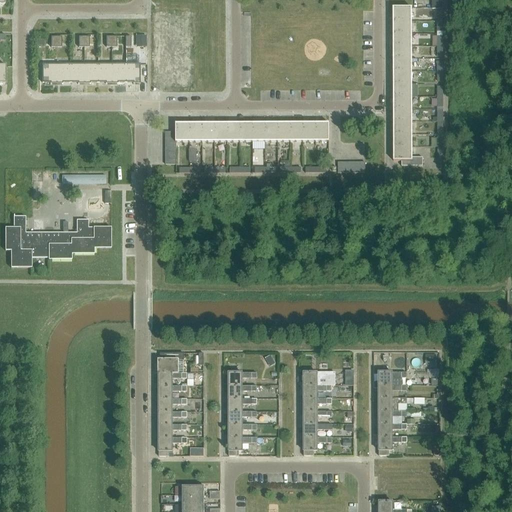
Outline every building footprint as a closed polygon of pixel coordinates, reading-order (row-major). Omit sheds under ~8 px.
[(212,0),(183,0),(183,9),(213,9),(212,0)] [(213,9),(183,9),(183,22),(213,21),(213,9)] [(411,22),(411,9),(394,9),(394,22),(411,22)] [(213,21),(183,22),(183,34),(213,34),(213,21)] [(394,35),(411,35),(411,22),(394,22),(394,35)] [(213,34),(183,34),(183,46),(213,46),(213,34)] [(394,47),(411,47),(411,35),(394,35),(394,47)] [(213,46),(183,46),(183,59),(213,59),(213,46)] [(394,60),(411,60),(411,47),(394,47),(394,60)] [(50,85),(56,85),(56,59),(55,59),(55,65),(42,65),(42,83),(50,83),(50,85)] [(70,65),(57,65),(57,59),(56,59),(56,85),(62,85),(62,83),(70,83),(70,65)] [(78,85),(84,85),(84,59),(82,59),(82,65),(70,65),(70,83),(78,83),(78,85)] [(98,65),(85,65),(85,59),(84,59),(84,85),(90,85),(90,83),(98,83),(98,65)] [(105,84),(111,84),(111,59),(110,59),(110,65),(98,65),(98,83),(105,83),(105,84)] [(125,65),(113,65),(112,59),(111,59),(111,84),(118,84),(118,83),(125,83),(125,65)] [(213,59),(183,59),(184,71),(213,71),(213,59)] [(394,73),(411,73),(411,60),(394,60),(394,73)] [(139,83),(139,65),(139,61),(138,61),(138,65),(125,65),(125,83),(133,83),(133,84),(140,84),(140,83),(139,83)] [(184,84),(212,84),(212,82),(212,80),(213,80),(213,71),(184,71),(184,84)] [(394,85),(411,85),(411,73),(394,73),(394,85)] [(394,98),(411,98),(411,85),(394,85),(394,98)] [(394,110),(411,110),(411,98),(394,98),(394,110)] [(412,123),(412,118),(411,110),(394,110),(394,123),(412,123)] [(394,136),(412,136),(412,123),(394,123),(394,136)] [(176,143),(189,143),(189,125),(176,125),(176,143)] [(189,143),(202,143),(202,125),(189,125),(189,143)] [(202,143),(215,143),(214,125),(202,125),(202,143)] [(215,143),(227,143),(227,125),(214,125),(215,143)] [(227,143),(240,143),(240,125),(227,125),(227,143)] [(240,143),(252,143),(252,125),(240,125),(240,143)] [(252,143),(265,143),(265,125),(252,125),(252,143)] [(265,143),(278,143),(277,125),(265,125),(265,143)] [(278,143),(290,143),(290,125),(277,125),(278,143)] [(290,143),(303,143),(303,125),(290,125),(290,143)] [(303,143),(315,142),(315,125),(303,125),(303,143)] [(315,142),(328,142),(328,125),(315,125),(315,142)] [(394,148),(412,148),(412,136),(394,136),(394,148)] [(422,150),(431,151),(432,140),(423,139),(422,150)] [(423,158),(412,158),(412,148),(394,148),(394,161),(401,161),(401,167),(423,167),(423,158)] [(76,234),(63,234),(25,234),(25,218),(13,218),(13,229),(5,229),(5,252),(10,252),(10,269),(31,269),(31,259),(48,259),(48,261),(71,261),(71,255),(93,255),(93,249),(110,249),(110,229),(88,229),(88,221),(76,221),(76,234)] [(203,366),(203,354),(198,354),(198,357),(195,357),(195,366),(203,366)] [(178,374),(178,361),(184,361),(184,355),(171,355),(171,361),(159,361),(159,374),(178,374)] [(186,380),(186,375),(186,374),(178,374),(159,374),(159,388),(172,387),(172,380),(186,380)] [(228,387),(242,387),(242,380),(256,379),(256,374),(228,374),(228,387)] [(303,387),(317,387),(331,387),(335,387),(335,374),(303,374),(303,387)] [(378,387),(392,387),(392,379),(406,379),(406,374),(378,374),(378,387)] [(274,380),(260,380),(260,389),(274,389),(274,380)] [(159,400),(172,400),(172,393),(186,393),(186,387),(172,387),(159,388),(159,400)] [(228,400),(242,400),(242,392),(256,392),(256,387),(242,387),(228,387),(228,400)] [(303,400),(317,400),(317,392),(331,392),(331,387),(317,387),(303,387),(303,400)] [(378,400),(392,400),(392,392),(406,392),(406,387),(392,387),(378,387),(378,400)] [(159,413),(172,413),(172,406),(186,406),(186,400),(172,400),(159,400),(159,413)] [(229,413),(242,413),(242,405),(256,405),(256,400),(242,400),(228,400),(229,413)] [(303,413),(317,413),(317,405),(331,405),(331,400),(317,400),(303,400),(303,413)] [(398,412),(398,405),(406,405),(406,400),(392,400),(378,400),(379,413),(398,412)] [(379,426),(392,426),(392,418),(406,418),(406,412),(398,412),(379,413),(379,426)] [(186,413),(172,413),(159,413),(159,426),(172,426),(172,418),(186,418),(186,413)] [(229,426),(242,426),(242,418),(256,418),(256,413),(242,413),(229,413),(229,426)] [(303,426),(317,426),(317,418),(331,418),(331,413),(317,413),(303,413),(303,426)] [(187,426),(172,426),(159,426),(159,439),(172,439),(172,431),(187,431),(187,426)] [(229,439),(242,439),(242,431),(257,431),(257,426),(242,426),(229,426),(229,439)] [(303,439),(317,439),(317,431),(331,431),(331,426),(317,426),(303,426),(303,439)] [(379,439),(392,439),(392,431),(406,431),(406,426),(392,426),(379,426),(379,439)] [(334,445),(349,444),(348,434),(333,435),(334,445)] [(389,457),(389,452),(392,452),(392,444),(407,444),(407,438),(392,439),(379,439),(379,457),(389,457)] [(159,458),(169,458),(169,453),(172,453),(172,444),(187,444),(187,439),(172,439),(159,439),(159,458)] [(229,457),(239,457),(239,452),(242,452),(242,444),(257,444),(257,439),(242,439),(229,439),(229,457)] [(304,457),(313,457),(313,452),(317,452),(317,444),(331,444),(331,439),(317,439),(303,439),(304,457)] [(204,496),(204,488),(204,487),(182,487),(182,496),(204,496)] [(182,505),(204,505),(204,496),(182,496),(182,505)] [(267,499),(266,511),(274,511),(274,499),(267,499)] [(379,511),(407,511),(393,511),(392,503),(379,503),(379,505),(379,511)]
